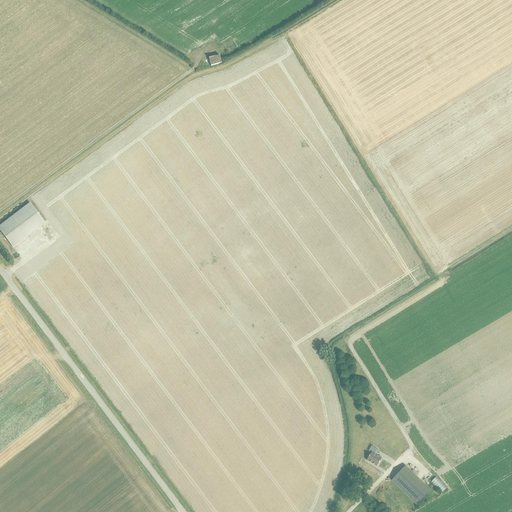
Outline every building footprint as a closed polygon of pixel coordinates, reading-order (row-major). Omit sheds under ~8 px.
[(206,64),(207,68),(222,64),(219,56),(205,60),(205,62),(203,62),(204,65),(206,64)] [(0,230),(13,248),(45,223),(30,204),(0,226),(0,230)] [(371,452),(366,461),(377,467),(382,459),(374,454),(377,449),(372,446),(369,451),(371,452)] [(431,491),(405,466),(391,481),(417,505),(431,491)] [(430,482),(441,493),(447,488),(436,477),(430,482)]
